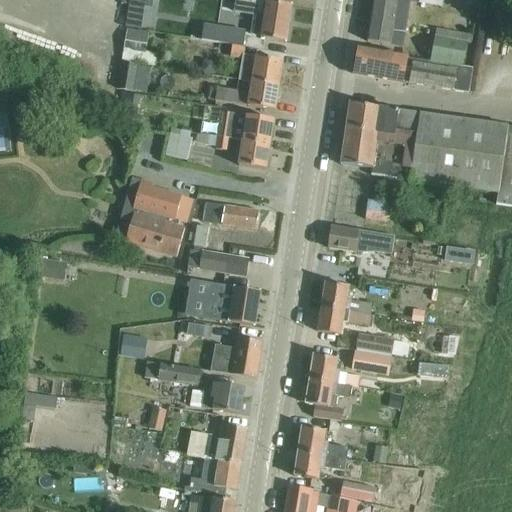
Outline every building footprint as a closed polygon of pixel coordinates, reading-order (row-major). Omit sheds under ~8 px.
[(128,0),(128,7),(145,9),(152,10),(153,0),(128,0)] [(261,38),(260,40),(285,45),(291,8),(243,0),(236,0),(235,13),(254,16),(251,37),(261,38)] [(400,0),(374,0),(368,42),(402,48),(409,1),(400,0)] [(244,40),(245,33),(204,26),(203,33),(201,42),(232,47),(243,48),(244,40)] [(149,34),(127,31),(122,63),(161,69),(162,56),(146,54),(149,34)] [(435,38),(431,63),(463,68),(467,43),(435,38)] [(499,42),(486,42),(486,57),(499,57),(499,42)] [(232,48),(230,59),(242,60),(239,82),(279,88),(283,63),(256,59),(257,51),(245,48),(245,50),(232,48)] [(355,50),(351,73),(354,74),(354,76),(405,86),(405,84),(469,95),(473,70),(463,68),(431,63),(410,59),(359,49),(359,51),(355,50)] [(210,64),(203,63),(201,73),(212,75),(213,68),(210,64)] [(119,64),(115,92),(135,95),(140,67),(119,64)] [(279,88),(239,82),(237,93),(217,90),(215,103),(275,112),(279,88)] [(118,112),(134,115),(137,102),(121,98),(118,112)] [(511,128),(351,105),(350,114),(351,114),(347,139),(343,166),(347,167),(371,170),(371,176),(498,194),(496,206),(511,207),(511,128)] [(219,126),(217,139),(231,141),(242,143),(270,147),(274,122),(227,115),(226,127),(219,126)] [(171,131),(165,158),(188,163),(193,141),(190,140),(191,135),(171,131)] [(231,141),(217,139),(197,135),(195,145),(216,148),(215,152),(229,154),(231,141)] [(270,147),(242,143),(238,167),(266,172),(270,147)] [(132,180),(123,213),(135,216),(127,245),(177,259),(185,231),(177,228),(179,222),(187,224),(193,202),(153,190),(154,186),(142,183),(132,180)] [(368,222),(393,223),(393,202),(369,201),(368,222)] [(206,206),(203,224),(256,232),(258,213),(206,206)] [(210,230),(197,228),(196,236),(195,244),(194,248),(207,250),(210,230)] [(332,228),(329,249),(356,254),(376,252),(391,255),(394,238),(332,228)] [(421,258),(432,260),(434,249),(423,247),(421,258)] [(190,252),(187,268),(198,270),(246,278),(248,262),(226,258),(215,256),(201,254),(190,252)] [(43,261),(41,277),(63,280),(66,265),(43,261)] [(322,308),(369,317),(371,305),(351,301),(348,300),(350,289),(326,285),(322,308)] [(207,286),(201,320),(217,323),(254,329),(260,294),(222,289),(207,286)] [(373,317),(369,317),(322,308),(317,332),(342,336),(344,324),(371,329),(373,317)] [(413,313),(412,321),(424,322),(424,314),(413,313)] [(194,333),(213,334),(214,323),(194,322),(194,333)] [(240,336),(237,350),(216,346),(211,373),(256,380),(263,340),(240,336)] [(119,358),(136,360),(139,339),(122,337),(119,358)] [(358,337),(356,351),(391,358),(393,344),(358,337)] [(391,360),(356,353),(353,370),(388,377),(391,360)] [(310,381),(352,388),(374,391),(375,384),(359,381),(360,377),(339,374),(339,373),(336,373),(338,360),(314,357),(310,381)] [(161,366),(161,368),(146,365),(144,382),(158,384),(158,381),(198,388),(200,372),(161,366)] [(438,368),(437,380),(446,381),(447,369),(438,368)] [(352,388),(310,381),(306,405),(316,407),(314,419),(331,421),(340,423),(341,423),(343,409),(330,407),(332,397),(350,400),(352,388)] [(206,384),(204,395),(192,393),(190,410),(202,412),(202,409),(241,415),(245,390),(206,384)] [(25,408),(22,423),(33,424),(35,410),(53,412),(55,399),(27,395),(25,408)] [(391,398),(388,411),(398,413),(401,401),(391,398)] [(152,410),(147,431),(162,435),(167,413),(152,410)] [(115,419),(114,429),(124,430),(125,420),(115,419)] [(331,421),(329,430),(338,431),(340,423),(331,421)] [(205,461),(241,466),(247,431),(221,427),(219,439),(212,438),(193,435),(188,456),(205,461)] [(298,453),(347,460),(349,447),(324,443),(326,433),(303,429),(298,453)] [(372,465),(383,467),(385,451),(375,449),(372,465)] [(347,460),(298,453),(294,477),(318,481),(321,467),(345,471),(346,462),(347,460)] [(241,466),(205,461),(202,483),(186,480),(185,492),(225,497),(226,490),(236,492),(241,466)] [(343,484),(339,499),(358,503),(373,506),(376,491),(365,489),(343,484)] [(289,489),(285,511),(315,511),(317,506),(329,509),(328,511),(355,511),(358,503),(339,499),(303,491),(289,489)] [(234,511),(236,503),(213,500),(213,501),(200,499),(198,511),(234,511)]
